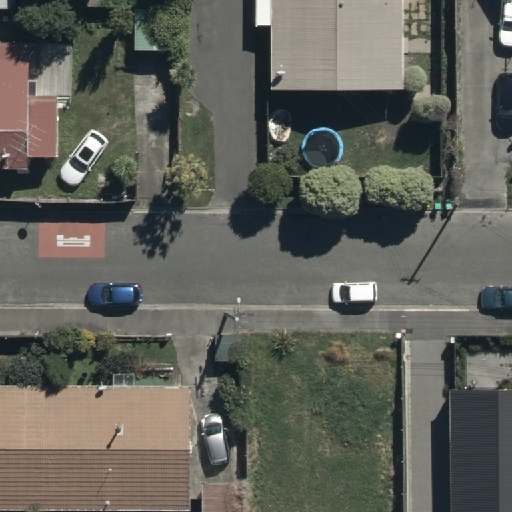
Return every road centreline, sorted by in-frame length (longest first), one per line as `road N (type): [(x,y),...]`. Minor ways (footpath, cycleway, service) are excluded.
road 1 (residential): [(0,265),(511,265)]
road 2 (unknown): [(218,262),(215,0)]
road 3 (unknown): [(459,322),(476,511)]
